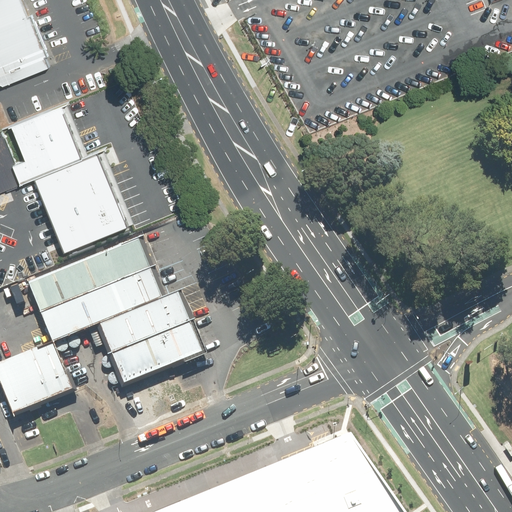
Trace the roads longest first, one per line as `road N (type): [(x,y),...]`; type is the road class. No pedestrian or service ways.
road 1 (primary): [(164,0),(249,159),(382,352)]
road 2 (tertiary): [(0,503),(59,489),(382,352)]
road 3 (primary): [(511,304),(453,355),(426,413)]
road 4 (primary): [(426,413),(499,511)]
